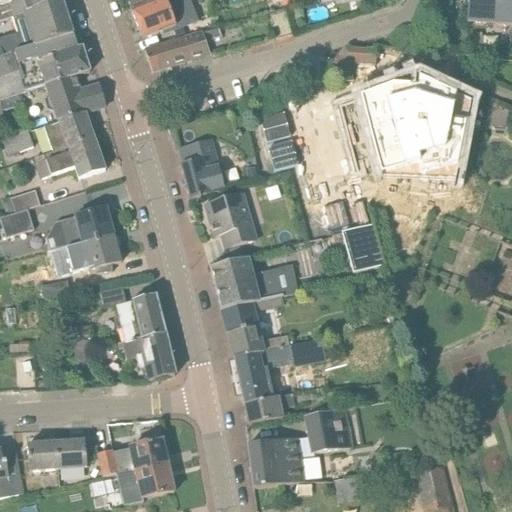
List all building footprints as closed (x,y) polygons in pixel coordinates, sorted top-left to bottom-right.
[(60,0),(1,0),(0,3),(0,5),(0,8),(0,7),(0,23),(23,16),(23,15),(62,3),(60,0)] [(126,0),(131,12),(161,0),(163,0),(164,1),(166,0),(167,0),(168,1),(171,0),(126,0)] [(164,36),(197,23),(195,17),(188,0),(171,0),(168,1),(167,0),(166,0),(164,1),(163,0),(161,0),(131,12),(142,41),(163,33),(164,36)] [(311,0),(281,0),(283,9),(312,4),(311,0)] [(511,0),(469,0),(468,14),(511,16),(511,0)] [(0,58),(72,36),(72,37),(72,36),(62,3),(23,15),(23,16),(28,31),(0,39),(0,58)] [(294,21),(304,20),(303,10),(292,11),(294,21)] [(218,29),(212,30),(212,28),(201,31),(196,33),(144,52),(152,74),(209,55),(205,43),(221,39),(218,29)] [(436,47),(448,47),(449,31),(436,30),(436,47)] [(0,101),(18,95),(25,93),(44,87),(45,88),(74,79),(89,74),(81,49),(76,51),(72,37),(72,36),(0,58),(0,101)] [(332,64),(336,85),(336,86),(352,82),(350,68),(352,65),(376,65),(376,50),(344,49),(332,64)] [(410,77),(340,108),(353,162),(374,157),(379,178),(417,169),(421,183),(427,184),(425,177),(456,170),(466,128),(452,124),(458,99),(410,77)] [(52,111),(57,124),(85,114),(105,107),(99,87),(79,93),(74,79),(45,88),(50,103),(44,104),(47,112),(52,111)] [(21,106),(18,96),(18,95),(0,101),(0,106),(2,112),(21,106)] [(53,153),(43,157),(45,163),(95,144),(87,119),(85,116),(85,114),(57,124),(45,128),(53,153)] [(33,148),(28,133),(2,140),(8,157),(33,148)] [(184,165),(180,166),(189,201),(223,192),(210,141),(180,150),(184,165)] [(105,172),(95,144),(45,163),(43,157),(35,160),(36,163),(42,181),(75,170),(77,175),(79,181),(105,172)] [(256,168),(247,170),(249,181),(258,179),(256,168)] [(15,215),(27,211),(40,207),(35,192),(10,200),(15,215)] [(225,251),(255,242),(242,196),(205,207),(215,239),(221,237),(225,251)] [(57,251),(66,249),(81,245),(114,236),(106,209),(95,212),(92,205),(80,211),(81,215),(74,217),(75,218),(54,224),(52,229),(57,251)] [(34,231),(27,211),(15,215),(0,219),(0,221),(6,240),(34,231)] [(353,275),(384,267),(373,225),(341,234),(353,275)] [(112,273),(112,266),(121,263),(114,236),(81,245),(66,249),(57,251),(49,253),(54,277),(59,280),(89,272),(96,270),(96,275),(112,273)] [(241,248),(228,252),(231,263),(244,260),(241,248)] [(210,270),(221,312),(282,299),(281,298),(298,295),(296,288),(280,291),(276,271),(253,276),(249,260),(210,270)] [(397,309),(415,301),(421,284),(422,283),(403,276),(389,280),(387,281),(390,295),(397,309)] [(116,307),(125,345),(139,342),(164,335),(155,298),(132,303),(126,304),(116,307)] [(262,342),(259,328),(255,313),(283,307),(282,299),(221,312),(227,335),(234,359),(289,347),(288,347),(286,337),(262,342)] [(70,348),(70,349),(90,348),(90,328),(68,329),(69,336),(59,337),(60,349),(70,348)] [(139,372),(145,371),(148,383),(175,377),(164,335),(139,342),(125,345),(122,346),(118,346),(119,350),(123,350),(126,362),(136,360),(139,372)] [(234,359),(244,407),(273,400),(271,388),(267,389),(263,371),(293,365),(292,360),(323,355),(321,341),(289,347),(234,359)] [(94,350),(80,351),(80,362),(95,361),(94,350)] [(413,387),(401,389),(403,400),(415,397),(413,387)] [(292,396),(273,400),(244,407),(248,426),(283,419),(281,410),(295,408),(292,396)] [(307,440),(308,446),(310,456),(353,449),(345,411),(303,418),(307,440)] [(88,469),(85,440),(56,443),(58,472),(88,469)] [(304,484),(301,459),(299,443),(298,440),(247,447),(253,490),(304,484)] [(103,479),(116,476),(167,465),(162,442),(130,449),(130,450),(112,454),(112,453),(98,457),(103,479)] [(27,446),(30,474),(58,472),(56,443),(27,446)] [(19,460),(6,463),(6,462),(5,463),(2,453),(0,452),(0,499),(24,495),(21,481),(22,481),(19,460)] [(401,454),(386,456),(388,474),(404,472),(401,454)] [(126,490),(138,487),(141,501),(174,493),(167,465),(116,476),(117,478),(123,477),(126,490)] [(443,476),(418,484),(427,511),(436,511),(453,506),(443,476)]
